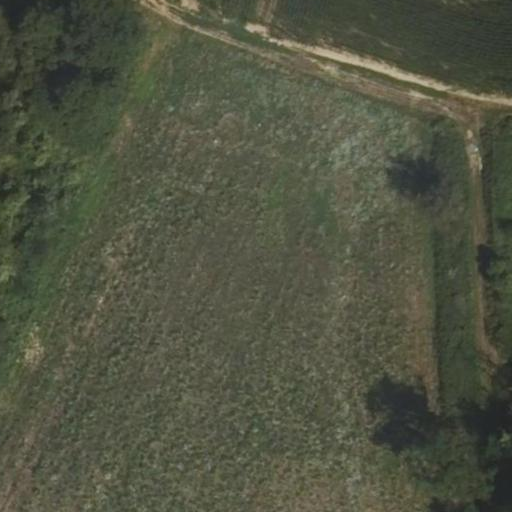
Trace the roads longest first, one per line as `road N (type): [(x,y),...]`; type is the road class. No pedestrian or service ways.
road 1 (track): [(511,455),(467,121),(149,0)]
road 2 (track): [(275,48),(314,50),(511,100)]
